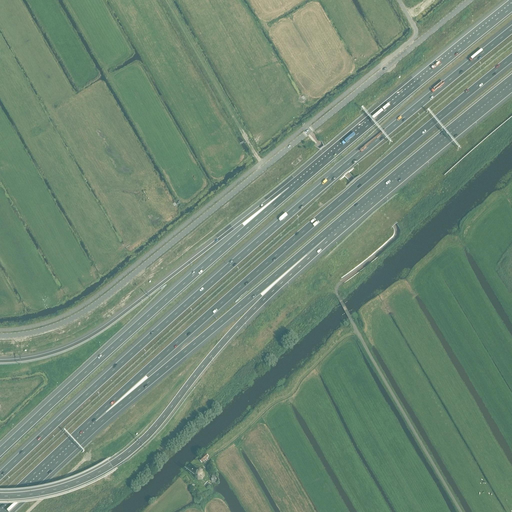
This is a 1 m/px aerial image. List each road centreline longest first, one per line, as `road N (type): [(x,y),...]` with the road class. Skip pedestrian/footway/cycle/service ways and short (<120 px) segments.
road 1 (motorway): [(511,29),(331,177),(0,475)]
road 2 (unclassified): [(471,0),(91,306),(48,328),(0,336)]
road 3 (motorway): [(95,421),(244,282),(511,57)]
road 4 (motorway): [(0,496),(56,489),(120,459),(323,235)]
road 5 (motorway): [(291,190),(0,452)]
road 6 (motorway): [(291,190),(97,332),(50,354),(0,362)]
road 7 (motorway): [(95,421),(323,235)]
road 8 (motorway): [(511,8),(291,190)]
road 9 (motorway): [(323,235),(511,78)]
road 10 (motorway): [(0,511),(95,421)]
